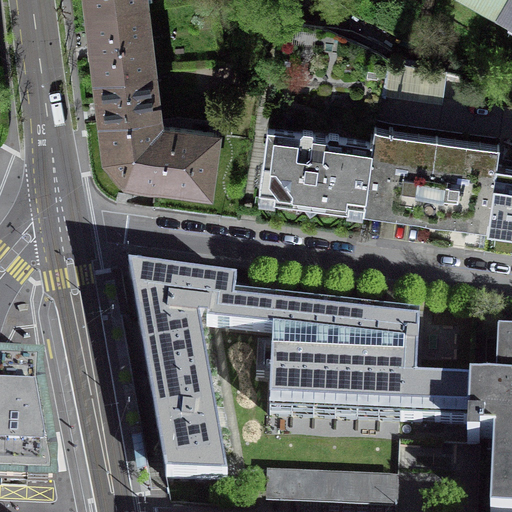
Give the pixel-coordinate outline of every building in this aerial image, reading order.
[(87,0),(89,11),(144,4),(143,0),(87,0)] [(476,0),(498,12),(505,0),(476,0)] [(511,0),(505,0),(498,12),(511,20),(511,0)] [(100,56),(94,57),(97,78),(153,71),(144,4),(89,11),(91,32),(97,31),(98,44),(100,56)] [(348,209),(349,202),(364,204),(364,201),(374,126),(381,94),(387,67),(391,50),(351,30),(279,21),(276,42),(286,44),(285,54),(277,57),(259,189),(274,192),(273,199),(304,203),(312,197),(318,205),(348,209)] [(447,76),(387,67),(381,94),(442,103),(445,90),(447,76)] [(102,120),(160,113),(158,100),(156,100),(153,71),(97,78),(99,100),(96,100),(97,110),(98,121),(102,120)] [(161,121),(160,113),(102,120),(106,157),(126,179),(142,181),(142,175),(150,176),(156,177),(155,183),(173,185),(174,181),(192,184),(191,188),(209,190),(216,133),(156,125),(156,121),(161,121)] [(499,142),(374,126),(364,201),(428,210),(489,218),(496,163),(499,142)] [(486,244),(511,247),(511,165),(496,163),(489,218),(488,227),(486,244)] [(207,328),(273,336),(272,354),(269,404),(400,410),(400,421),(468,424),(470,385),(416,382),(419,318),(402,316),(373,313),(256,300),(235,298),(236,285),(129,270),(165,478),(227,480),(220,438),(202,341),(199,323),(207,324),(207,328)] [(511,511),(511,338),(498,338),(498,339),(496,386),(470,385),(468,424),(467,444),(480,445),(480,439),(493,439),(489,511),(511,511)] [(38,387),(39,363),(0,361),(0,477),(52,480),(53,453),(49,452),(50,436),(47,436),(47,427),(48,420),(44,420),(45,403),(41,403),(42,387),(38,387)] [(146,466),(140,434),(131,435),(136,468),(146,466)] [(270,471),(269,501),(402,507),(403,477),(270,471)]
